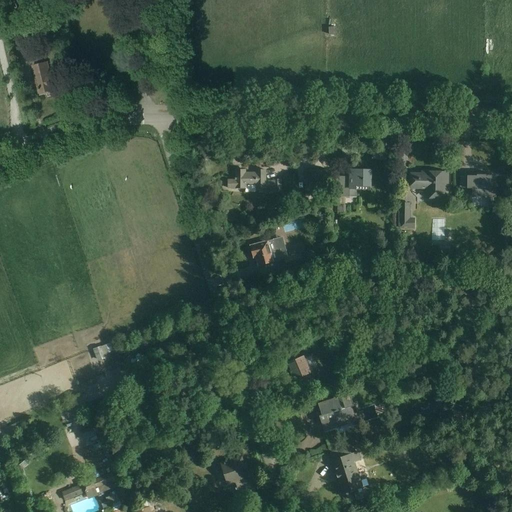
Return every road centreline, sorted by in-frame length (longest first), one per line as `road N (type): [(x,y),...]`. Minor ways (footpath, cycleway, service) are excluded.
road 1 (residential): [(159,118),(282,511)]
road 2 (tertiary): [(511,123),(159,118)]
road 3 (tertiary): [(159,118),(106,123),(0,162)]
